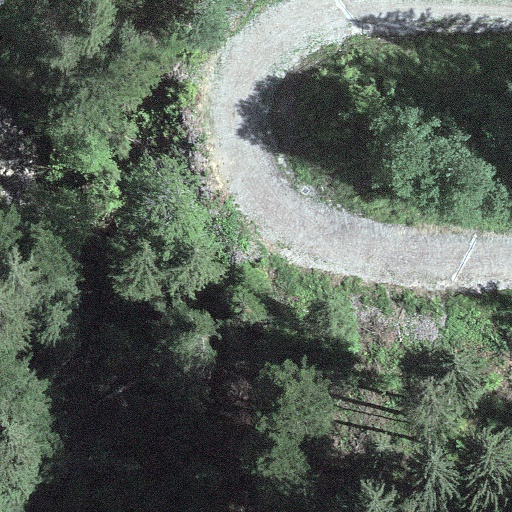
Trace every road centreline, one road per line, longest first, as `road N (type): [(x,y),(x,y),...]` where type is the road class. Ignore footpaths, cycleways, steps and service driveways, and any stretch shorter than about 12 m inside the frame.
road 1 (track): [(344,0),(279,32),(229,113),(239,170),(336,239),(511,262)]
road 2 (track): [(511,2),(363,0)]
